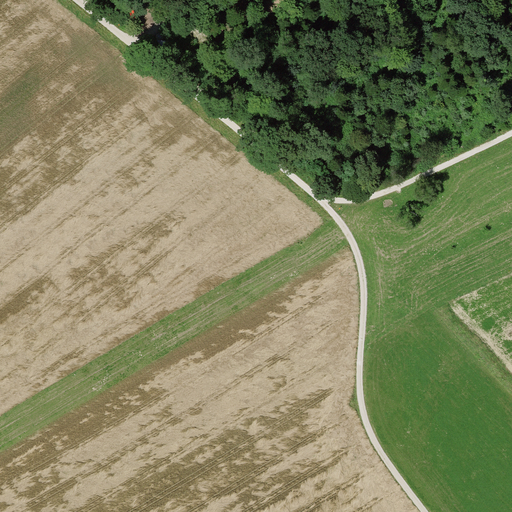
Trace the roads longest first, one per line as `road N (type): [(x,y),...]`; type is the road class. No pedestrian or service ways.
road 1 (track): [(127,41),(272,156),(355,245),(365,278),(359,386),(370,435),(424,511)]
road 2 (track): [(316,196),(358,199),(392,190),(511,130)]
